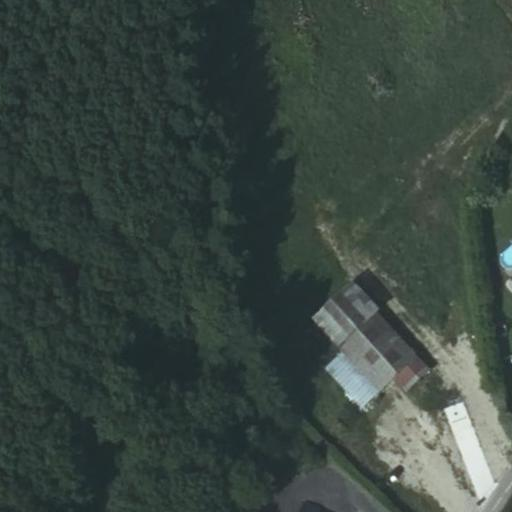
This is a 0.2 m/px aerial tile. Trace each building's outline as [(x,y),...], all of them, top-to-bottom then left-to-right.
[(469,41),(454,46),(466,76),(482,70),(469,41)] [(380,81),(382,85),(387,96),(394,109),(466,76),(454,46),(380,81)] [(387,96),(382,85),(374,89),(378,100),(387,96)] [(310,312),(346,280),(291,219),(284,225),(260,246),(255,250),(266,263),(294,293),(310,312)] [(260,246),(284,225),(277,220),(254,240),(260,246)] [(284,304),(294,293),(266,263),(255,272),(284,304)] [(340,344),(375,382),(392,367),(409,350),(346,280),(310,312),(340,344)] [(340,344),(322,361),(357,399),(375,382),(340,344)] [(422,366),(409,350),(392,367),(405,382),(422,366)]
